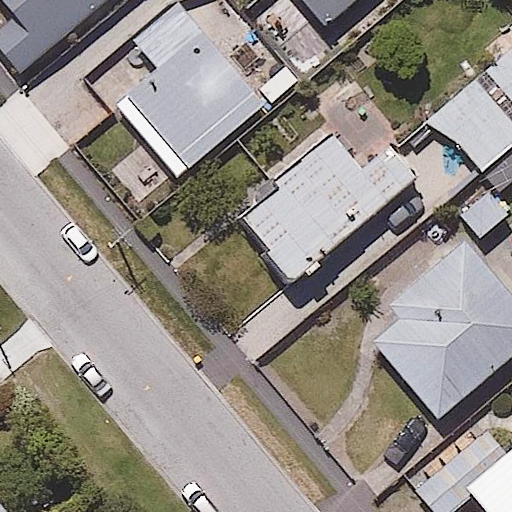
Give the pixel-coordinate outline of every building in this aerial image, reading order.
[(99,0),(2,0),(3,0),(0,3),(0,62),(11,75),(99,0)] [(186,0),(166,0),(131,28),(156,61),(111,96),(170,171),(263,99),(186,0)] [(511,185),(511,36),(427,112),(488,180),(457,208),(480,234),(511,206),(501,195),(511,185)] [(417,172),(388,137),(366,156),(339,124),(231,213),(286,279),(417,172)] [(511,346),(511,289),(461,231),(385,298),(400,316),(375,337),(438,410),(511,346)] [(511,511),(511,434),(503,443),(494,433),(511,416),(511,413),(502,403),(408,489),(428,511),(452,511),(471,495),(486,511),(511,511)] [(0,487),(0,511),(5,511),(15,504),(0,487)]
